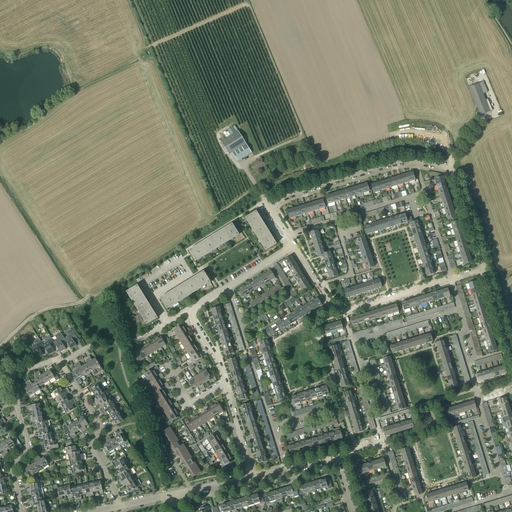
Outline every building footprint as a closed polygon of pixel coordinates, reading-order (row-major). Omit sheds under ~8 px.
[(469,88),(479,112),(480,115),(490,112),(483,94),(488,92),(483,82),(469,88)] [(252,153),(238,131),(221,142),(229,155),(232,153),(238,162),(252,153)] [(265,166),(261,158),(250,165),(254,172),(259,169),(259,170),(265,166)] [(405,174),(407,182),(415,180),(412,172),(405,174)] [(397,186),(395,177),(389,179),(392,187),(397,186)] [(435,179),(437,185),(445,183),(443,177),(435,179)] [(392,187),(389,179),(383,181),(385,189),(392,187)] [(385,189),(383,181),(377,183),(380,191),(385,189)] [(374,193),(380,191),(377,183),(371,185),(374,193)] [(445,183),(437,185),(438,191),(447,188),(445,183)] [(361,185),(363,194),(369,192),(366,184),(361,185)] [(349,189),(352,197),(358,195),(355,187),(349,189)] [(438,191),(440,197),(448,194),(447,188),(438,191)] [(352,197),(349,189),(343,191),(345,199),(349,198),(350,199),(352,199),(352,197)] [(345,199),(343,191),(337,192),(340,201),(345,199)] [(337,192),(329,195),(332,203),(334,202),(340,201),(337,192)] [(440,197),(441,198),(442,203),(450,200),(448,194),(440,197)] [(322,200),(317,201),(319,210),(325,208),(322,200)] [(442,203),(444,209),(452,206),(450,200),(442,203)] [(317,201),(311,203),(313,211),(319,210),(317,201)] [(311,203),(305,205),(307,213),(313,211),(311,203)] [(305,205),(299,207),(301,215),(302,217),(308,215),(307,213),(305,205)] [(446,214),(454,212),(452,206),(444,209),(446,214)] [(299,207),(293,209),(296,217),(301,215),(299,207)] [(296,217),(293,209),(287,211),(290,219),(296,217)] [(277,244),(256,211),(245,218),(265,251),(277,244)] [(456,218),(454,212),(446,214),(448,220),(456,218)] [(399,216),(401,224),(407,222),(405,214),(399,216)] [(401,224),(399,216),(393,218),(395,226),(401,224)] [(387,219),(389,228),(395,226),(393,218),(387,219)] [(381,221),(383,230),(389,228),(387,219),(381,221)] [(383,230),(381,221),(375,223),(377,231),(383,230)] [(411,229),(419,227),(417,221),(409,223),(411,229)] [(453,229),(461,227),(459,221),(451,223),(453,229)] [(188,251),(195,262),(239,235),(232,224),(188,251)] [(366,235),(372,233),(369,225),(363,227),(366,235)] [(411,229),(413,235),(421,233),(419,227),(411,229)] [(461,227),(453,229),(454,235),(463,232),(461,227)] [(312,239),(320,237),(318,230),(310,233),(312,239)] [(463,232),(454,235),(456,241),(464,238),(463,232)] [(413,235),(415,241),(423,239),(421,233),(413,235)] [(314,245),(322,242),(320,237),(312,239),(314,245)] [(356,240),(358,246),(366,243),(364,237),(356,240)] [(464,238),(456,241),(458,247),(466,244),(464,238)] [(415,241),(417,247),(425,244),(423,239),(415,241)] [(322,242),(314,245),(315,251),(323,248),(322,242)] [(360,252),(368,249),(366,243),(358,246),(360,252)] [(417,247),(419,253),(427,250),(425,244),(417,247)] [(466,244),(458,247),(460,252),(468,250),(466,244)] [(323,248),(315,251),(317,257),(323,255),(325,254),(323,248)] [(362,257),(370,255),(368,249),(360,252),(362,257)] [(428,256),(427,250),(419,253),(420,258),(428,256)] [(468,250),(460,252),(462,258),(470,256),(468,250)] [(325,254),(323,255),(324,261),(332,258),(331,252),(325,254)] [(364,263),(372,261),(370,255),(362,257),(364,263)] [(284,261),(287,266),(295,261),(291,256),(284,261)] [(420,258),(422,264),(430,262),(428,256),(420,258)] [(472,262),(470,256),(462,258),(464,264),(472,262)] [(326,267),(334,264),(332,258),(324,261),(326,267)] [(290,271),(298,266),(295,261),(287,266),(290,271)] [(372,261),(364,263),(366,269),(374,267),(372,261)] [(422,264),(424,270),(432,268),(430,262),(422,264)] [(280,268),(278,264),(277,265),(274,267),(278,274),(280,277),(285,285),(286,287),(291,294),(293,298),(297,295),(293,288),(291,285),(286,278),(285,275),(280,268)] [(328,272),(336,270),(334,264),(326,267),(328,272)] [(293,276),(301,271),(298,266),(290,271),(293,276)] [(434,274),(432,268),(424,270),(426,276),(434,274)] [(265,274),(270,282),(275,278),(270,270),(265,274)] [(336,270),(328,272),(330,278),(338,276),(336,270)] [(167,309),(175,305),(210,283),(203,271),(160,298),(167,309)] [(296,281),(304,276),(301,271),(293,276),(296,281)] [(270,282),(265,274),(260,277),(265,285),(270,282)] [(300,286),(307,282),(304,276),(296,281),(300,286)] [(265,285),(260,277),(255,280),(260,288),(265,285)] [(373,281),(375,289),(381,287),(379,279),(373,281)] [(260,288),(255,280),(250,283),(255,291),(260,288)] [(373,281),(367,283),(370,291),(375,289),(373,281)] [(470,290),(478,287),(476,281),(468,283),(470,290)] [(307,282),(300,286),(303,292),(310,287),(307,282)] [(245,287),(250,294),(255,291),(250,283),(245,287)] [(364,293),(370,291),(367,283),(361,285),(364,293)] [(250,308),(282,289),(279,284),(248,304),(250,308)] [(137,285),(126,292),(147,325),(158,318),(137,285)] [(358,295),(364,293),(361,285),(356,287),(358,295)] [(460,285),(455,286),(477,356),(482,355),(460,285)] [(241,298),(244,297),(250,294),(245,287),(240,290),(241,292),(239,293),(241,298)] [(356,287),(350,288),(352,297),(358,295),(356,287)] [(470,290),(471,295),(480,293),(478,287),(470,290)] [(346,298),(352,297),(350,288),(344,290),(346,298)] [(447,288),(441,290),(444,298),(450,296),(447,288)] [(444,298),(441,290),(436,292),(438,300),(444,298)] [(438,300),(436,292),(430,293),(432,302),(433,301),(438,300)] [(432,302),(430,293),(424,295),(427,303),(430,302),(430,304),(433,303),(433,301),(432,302)] [(471,295),(473,301),(481,298),(480,293),(471,295)] [(427,303),(424,295),(418,297),(421,305),(427,303)] [(312,301),(316,308),(322,305),(319,302),(321,301),(319,297),(317,298),(314,300),(313,298),(311,299),(312,301)] [(413,299),(415,307),(421,305),(418,297),(413,299)] [(483,304),(484,304),(483,301),(482,301),(481,298),(473,301),(475,307),(483,304)] [(407,301),(409,309),(415,307),(413,299),(407,301)] [(312,301),(307,304),(311,312),(316,308),(312,301)] [(404,310),(409,309),(407,301),(401,302),(404,310)] [(244,349),(230,303),(225,305),(240,351),(244,349)] [(453,303),(406,317),(407,322),(454,308),(453,303)] [(307,304),(301,307),(306,315),(311,312),(307,304)] [(396,304),(390,306),(393,314),(399,312),(396,304)] [(474,313),(477,312),(485,310),(483,304),(475,307),(476,309),(473,310),(474,313)] [(300,305),(295,308),(301,318),(306,315),(301,307),(300,305)] [(387,316),(393,314),(390,306),(384,308),(387,316)] [(213,315),(221,313),(219,307),(211,309),(213,315)] [(296,311),(291,314),(295,321),(301,318),(295,308),(295,309),(296,311)] [(381,317),(387,316),(384,308),(379,309),(381,317)] [(376,319),(381,317),(379,309),(373,311),(376,319)] [(477,312),(479,318),(487,316),(485,310),(477,312)] [(370,321),(376,319),(373,311),(367,313),(370,321)] [(221,313),(213,315),(214,321),(223,318),(221,313)] [(367,313),(362,315),(364,323),(370,321),(367,313)] [(291,314),(286,317),(290,324),(295,321),(291,314)] [(358,324),(364,323),(362,315),(356,316),(358,324)] [(358,324),(356,316),(350,318),(352,326),(358,324)] [(479,318),(480,324),(488,321),(487,316),(479,318)] [(286,317),(280,320),(285,328),(290,324),(286,317)] [(223,318),(214,321),(216,327),(225,324),(223,318)] [(285,328),(280,320),(279,318),(274,321),(280,331),(285,328)] [(402,319),(355,333),(356,338),(403,323),(402,319)] [(269,325),(275,334),(280,331),(274,321),(269,325)] [(334,323),(337,331),(343,329),(340,321),(334,323)] [(427,321),(386,334),(388,338),(429,326),(427,321)] [(480,324),(482,330),(490,327),(488,321),(480,324)] [(337,331),(334,323),(329,325),(331,333),(337,331)] [(218,332),(226,330),(227,330),(228,330),(227,327),(226,328),(225,324),(216,327),(218,332)] [(185,330),(182,325),(173,330),(176,335),(185,330)] [(269,337),(275,334),(269,325),(265,327),(264,326),(260,329),(265,335),(267,334),(269,337)] [(325,335),(331,333),(329,325),(323,327),(325,335)] [(481,336),(484,335),(492,333),(490,327),(482,330),(483,333),(480,333),(481,336)] [(66,341),(71,349),(76,346),(73,340),(77,338),(72,330),(66,333),(68,336),(65,339),(64,339),(66,341)] [(188,334),(185,330),(176,335),(179,340),(188,334)] [(228,336),(227,330),(226,330),(218,332),(220,338),(228,336)] [(64,339),(65,339),(61,333),(55,336),(57,340),(54,342),(53,342),(55,344),(60,352),(65,349),(62,343),(66,341),(64,339)] [(424,335),(427,343),(432,341),(430,333),(424,335)] [(483,339),(484,341),(494,338),(492,333),(484,335),(485,338),(483,339)] [(182,344),(190,339),(188,334),(179,340),(182,344)] [(427,343),(424,335),(418,337),(421,345),(427,343)] [(53,342),(54,342),(50,336),(45,340),(47,343),(43,345),(42,345),(44,347),(49,355),(54,352),(51,346),(55,344),(53,342)] [(166,345),(161,338),(160,336),(156,339),(161,348),(166,345)] [(222,344),(230,341),(228,336),(220,338),(222,344)] [(456,336),(451,337),(465,384),(470,383),(456,336)] [(413,339),(415,347),(421,345),(418,337),(413,339)] [(486,341),(488,347),(496,344),(494,338),(486,341)] [(40,349),(44,347),(42,345),(43,345),(39,339),(34,343),(36,346),(32,348),(38,358),(43,355),(40,349)] [(151,342),(156,351),(161,348),(156,339),(151,342)] [(190,339),(182,344),(185,349),(193,344),(190,339)] [(415,347),(413,339),(407,341),(409,348),(415,347)] [(261,348),(269,346),(268,340),(259,342),(261,348)] [(436,343),(437,349),(446,346),(444,340),(436,343)] [(230,341),(222,344),(223,350),(232,347),(230,341)] [(409,348),(407,341),(401,342),(404,350),(409,348)] [(152,354),(156,351),(151,342),(146,345),(152,354)] [(362,383),(349,342),(344,343),(357,384),(362,383)] [(396,344),(398,352),(404,350),(401,342),(396,344)] [(187,354),(188,353),(196,348),(193,344),(185,349),(187,354)] [(341,350),(339,344),(329,348),(331,353),(339,351),(341,350)] [(392,354),(398,352),(396,344),(390,346),(392,354)] [(488,347),(489,350),(485,351),(487,356),(490,354),(490,353),(497,350),(496,344),(488,347)] [(142,348),(147,357),(152,354),(146,345),(142,348)] [(269,346),(261,348),(263,354),(271,352),(269,346)] [(439,354),(447,352),(446,346),(437,349),(439,354)] [(234,353),(232,347),(223,350),(225,355),(234,353)] [(137,351),(143,360),(147,357),(142,348),(137,351)] [(196,348),(188,353),(187,354),(190,358),(199,353),(196,348)] [(132,354),(138,363),(143,360),(137,351),(132,354)] [(331,353),(333,359),(341,357),(339,351),(331,353)] [(265,360),(273,357),(271,352),(263,354),(265,360)] [(441,360),(449,358),(447,352),(439,354),(441,360)] [(193,363),(199,359),(202,357),(199,353),(190,358),(193,363)] [(502,354),(474,362),(475,367),(503,358),(502,354)] [(382,357),(382,359),(384,365),(392,362),(390,357),(387,358),(386,355),(382,356),(382,357)] [(88,363),(85,365),(89,373),(92,371),(94,373),(96,372),(97,374),(103,370),(95,359),(92,361),(89,356),(85,359),(88,363)] [(246,356),(241,357),(254,396),(258,395),(246,356)] [(267,366),(275,363),(273,357),(265,360),(267,366)] [(342,362),(341,357),(333,359),(334,365),(342,362)] [(228,366),(237,364),(238,363),(237,361),(236,361),(235,358),(227,360),(228,366)] [(369,360),(386,415),(391,413),(374,358),(369,360)] [(449,358),(441,360),(443,366),(451,363),(449,358)] [(334,365),(336,371),(344,368),(342,362),(334,365)] [(394,368),(392,362),(384,365),(386,371),(394,368)] [(89,373),(85,365),(82,367),(79,363),(77,364),(84,376),(89,373)] [(269,372),(277,369),(275,363),(267,366),(269,372)] [(444,371),(453,369),(451,363),(443,366),(444,371)] [(84,376),(77,364),(74,366),(77,370),(71,373),(79,385),(82,383),(80,379),(84,376)] [(228,366),(230,372),(239,369),(237,364),(228,366)] [(498,367),(501,375),(507,374),(504,365),(498,367)] [(154,371),(155,370),(158,369),(157,366),(144,374),(147,379),(155,374),(154,371)] [(47,372),(44,374),(49,381),(54,378),(56,381),(59,379),(51,367),(46,370),(47,372)] [(498,367),(493,369),(495,377),(501,375),(498,367)] [(200,371),(202,373),(207,382),(212,379),(205,368),(200,371)] [(336,371),(338,376),(346,374),(344,368),(336,371)] [(395,374),(394,368),(386,371),(388,376),(395,374)] [(241,375),(239,369),(230,372),(232,378),(241,375)] [(270,377),(279,375),(277,369),(266,372),(268,378),(270,378),(270,377)] [(446,377),(454,375),(453,369),(444,371),(446,377)] [(493,369),(487,371),(489,379),(495,377),(493,369)] [(49,381),(44,374),(41,376),(39,371),(36,373),(44,385),(49,381)] [(487,371),(481,372),(484,381),(489,379),(487,371)] [(478,382),(484,381),(481,372),(475,374),(478,382)] [(44,385),(36,373),(34,374),(37,378),(34,380),(35,383),(40,391),(43,389),(42,386),(44,385)] [(202,373),(197,376),(202,385),(207,382),(202,373)] [(338,376),(340,382),(348,380),(347,377),(349,376),(348,373),(346,374),(338,376)] [(149,384),(158,378),(155,374),(147,379),(149,384)] [(388,376),(389,382),(397,380),(395,374),(388,376)] [(242,378),(241,375),(232,378),(234,383),(242,381),(243,380),(243,378),(242,378)] [(272,383),(280,381),(279,375),(270,377),(270,378),(272,383)] [(448,383),(456,380),(454,375),(446,377),(448,383)] [(197,376),(192,379),(198,387),(202,385),(197,376)] [(92,392),(94,395),(104,389),(101,385),(106,382),(103,378),(87,388),(90,393),(92,392)] [(152,388),(161,383),(158,378),(149,384),(152,388)] [(198,387),(192,379),(187,382),(193,390),(198,387)] [(27,382),(35,394),(40,390),(40,391),(35,383),(32,384),(29,380),(27,382)] [(350,386),(348,380),(340,382),(342,388),(350,386)] [(389,382),(391,388),(399,385),(397,380),(389,382)] [(456,380),(448,383),(450,389),(458,386),(456,380)] [(244,387),(242,381),(234,383),(235,389),(244,387)] [(274,389),(282,386),(280,381),(272,383),(274,389)] [(35,394),(27,382),(25,383),(28,387),(24,389),(29,397),(35,394)] [(155,393),(162,389),(164,388),(161,383),(152,388),(155,393)] [(401,391),(399,385),(391,388),(393,393),(401,391)] [(282,386),(274,389),(276,395),(284,392),(282,386)] [(320,388),(323,396),(329,394),(326,386),(320,388)] [(246,392),(244,387),(235,389),(237,395),(246,392)] [(67,388),(63,391),(60,388),(53,392),(56,398),(68,390),(67,388)] [(323,396),(320,388),(315,389),(317,398),(323,396)] [(376,428),(363,388),(358,389),(371,430),(376,428)] [(91,401),(93,403),(107,394),(104,389),(94,395),(96,398),(91,401)] [(165,394),(162,389),(155,393),(153,394),(156,399),(165,394)] [(317,398),(315,389),(309,391),(312,399),(317,398)] [(56,398),(60,403),(67,398),(65,395),(70,393),(68,390),(56,398)] [(312,399),(309,391),(303,393),(306,401),(306,402),(308,401),(312,399)] [(345,399),(353,396),(355,396),(354,393),(352,393),(351,391),(343,393),(345,399)] [(393,393),(395,399),(403,397),(401,391),(393,393)] [(248,398),(246,392),(237,395),(239,401),(248,398)] [(278,401),(286,398),(284,392),(276,395),(278,401)] [(306,401),(303,393),(297,395),(300,403),(300,404),(303,403),(302,402),(306,401)] [(103,404),(110,399),(107,394),(93,403),(94,405),(99,402),(101,406),(103,404)] [(159,404),(168,398),(165,394),(156,399),(159,404)] [(289,400),(291,407),(295,406),(294,405),(300,403),(297,395),(291,396),(292,399),(289,400)] [(345,399),(347,405),(355,402),(353,396),(345,399)] [(395,399),(396,405),(404,402),(403,397),(395,399)] [(500,406),(508,403),(507,397),(498,400),(500,406)] [(60,403),(63,408),(75,401),(73,399),(69,401),(67,398),(60,403)] [(162,408),(170,403),(168,398),(159,404),(162,408)] [(110,399),(103,404),(105,407),(100,410),(102,412),(114,405),(110,399)] [(260,400),(256,401),(273,459),(278,457),(260,400)] [(63,408),(66,414),(74,409),(72,406),(76,403),(75,401),(63,408)] [(331,401),(293,412),(294,417),(332,405),(331,401)] [(468,403),(470,411),(476,409),(474,401),(468,403)] [(347,405),(348,410),(356,408),(355,402),(347,405)] [(396,405),(398,411),(406,408),(404,402),(396,405)] [(500,446),(487,402),(482,404),(495,447),(500,446)] [(170,403),(162,408),(165,413),(173,408),(170,403)] [(218,403),(213,406),(219,415),(223,412),(218,403)] [(251,409),(249,403),(241,406),(242,412),(251,409)] [(470,411),(468,403),(462,404),(465,412),(470,411)] [(510,409),(508,403),(500,406),(502,412),(510,409)] [(31,409),(32,412),(41,410),(40,404),(26,407),(26,410),(31,409)] [(465,412),(462,404),(456,406),(459,414),(465,412)] [(108,412),(110,414),(117,410),(114,405),(102,412),(103,414),(108,412)] [(213,406),(209,409),(214,418),(219,415),(213,406)] [(451,408),(453,416),(459,414),(456,406),(451,408)] [(173,408),(165,413),(167,418),(176,412),(173,408)] [(348,410),(350,416),(358,414),(356,408),(348,410)] [(447,418),(453,416),(451,408),(445,410),(447,418)] [(209,409),(204,412),(209,421),(214,418),(209,409)] [(242,412),(244,418),(253,415),(251,409),(242,412)] [(510,409),(502,412),(503,414),(500,415),(501,418),(511,415),(510,409)] [(41,410),(32,412),(33,416),(28,417),(28,419),(42,416),(41,410)] [(120,415),(117,410),(110,414),(111,417),(107,420),(108,422),(120,415)] [(170,422),(179,417),(176,412),(167,418),(170,422)] [(204,412),(199,415),(205,423),(209,421),(204,412)] [(350,416),(352,422),(360,419),(358,414),(350,416)] [(114,422),(116,425),(124,421),(120,415),(108,422),(110,425),(114,422)] [(199,415),(195,418),(200,426),(205,423),(199,415)] [(244,418),(246,424),(255,421),(253,415),(244,418)] [(501,418),(500,418),(502,424),(511,420),(511,415),(501,418)] [(42,416),(28,419),(29,422),(34,421),(35,424),(47,422),(47,421),(46,418),(43,419),(42,416)] [(85,433),(87,431),(85,427),(88,425),(83,417),(78,421),(85,433)] [(195,418),(190,420),(196,429),(200,426),(195,418)] [(336,419),(284,435),(286,440),(337,424),(336,419)] [(352,422),(354,428),(362,425),(361,422),(363,421),(362,419),(360,419),(352,422)] [(405,422),(408,429),(414,428),(413,427),(416,426),(414,419),(411,420),(405,422)] [(196,429),(190,420),(185,423),(191,432),(196,429)] [(511,420),(502,424),(502,427),(504,426),(505,429),(507,429),(511,427),(511,420)] [(49,421),(47,421),(47,422),(35,424),(32,425),(33,427),(38,426),(39,430),(50,427),(49,421)] [(77,431),(80,430),(83,434),(85,433),(78,421),(73,424),(77,431)] [(246,424),(248,429),(257,427),(255,421),(246,424)] [(400,423),(402,431),(408,429),(405,422),(400,423)] [(488,475),(472,422),(467,424),(484,476),(488,475)] [(402,431),(400,423),(394,425),(396,433),(402,431)] [(65,424),(62,426),(65,436),(68,435),(70,439),(76,435),(74,433),(77,431),(73,424),(67,427),(65,424)] [(363,431),(362,425),(354,428),(355,433),(363,431)] [(396,433),(394,425),(388,427),(391,435),(396,433)] [(250,435),(258,432),(260,432),(258,426),(257,427),(248,429),(250,435)] [(460,426),(452,428),(454,434),(462,431),(460,426)] [(38,436),(52,433),(50,427),(39,430),(40,433),(35,434),(35,437),(38,436)] [(173,432),(170,427),(161,433),(164,438),(173,432)] [(385,437),(391,435),(388,427),(382,429),(385,437)] [(333,430),(334,432),(336,440),(342,439),(339,428),(333,430)] [(126,446),(129,444),(122,431),(116,434),(118,437),(115,438),(119,446),(125,443),(126,446)] [(456,440),(463,437),(462,431),(454,434),(456,440)] [(167,442),(176,437),(173,432),(164,438),(167,442)] [(250,435),(251,441),(260,438),(258,432),(250,435)] [(331,442),(336,440),(334,432),(328,434),(331,442)] [(10,438),(5,441),(9,449),(12,447),(14,449),(19,446),(11,433),(8,435),(10,438)] [(44,441),(53,439),(52,433),(38,436),(38,439),(43,438),(44,441)] [(215,433),(206,439),(209,443),(218,438),(215,433)] [(319,446),(325,444),(322,435),(322,434),(320,435),(320,436),(316,437),(319,446)] [(325,444),(331,442),(328,434),(322,435),(325,444)] [(119,446),(115,438),(112,440),(109,436),(107,437),(114,449),(119,446)] [(104,439),(107,443),(104,445),(105,448),(103,449),(107,456),(110,455),(109,453),(114,449),(107,437),(104,439)] [(179,441),(176,437),(167,442),(170,447),(179,441)] [(313,448),(319,446),(316,437),(311,439),(313,448)] [(457,445),(465,443),(463,437),(456,440),(457,445)] [(221,443),(218,438),(209,443),(212,448),(221,443)] [(251,441),(253,446),(262,444),(260,438),(251,441)] [(53,439),(44,441),(45,445),(42,445),(44,451),(58,448),(58,444),(54,445),(53,439)] [(308,449),(313,448),(311,439),(305,441),(308,449)] [(6,451),(9,449),(5,441),(0,444),(0,445),(7,457),(9,455),(6,451)] [(173,451),(175,450),(181,446),(179,441),(170,447),(173,451)] [(302,451),(308,449),(305,441),(299,443),(302,451)] [(296,453),(302,451),(299,443),(299,442),(297,442),(297,443),(294,444),(296,453)] [(212,448),(215,453),(224,447),(221,443),(212,448)] [(294,444),(293,443),(291,444),(291,445),(288,446),(291,455),(296,453),(294,444)] [(465,443),(457,445),(459,451),(467,449),(465,443)] [(177,455),(186,449),(183,444),(181,446),(175,450),(177,455)] [(253,446),(255,452),(264,450),(266,449),(266,447),(264,447),(263,447),(262,444),(253,446)] [(68,454),(79,452),(82,451),(81,449),(76,450),(75,446),(64,449),(65,455),(68,455),(68,454)] [(503,457),(500,446),(495,447),(497,453),(503,457)] [(227,452),(224,447),(215,453),(218,457),(227,452)] [(402,456),(410,453),(408,448),(400,450),(402,456)] [(180,459),(189,454),(186,449),(177,455),(180,459)] [(467,449),(459,451),(461,457),(469,454),(467,449)] [(255,452),(257,458),(265,455),(264,450),(255,452)] [(393,451),(388,453),(402,500),(407,499),(393,451)] [(68,455),(69,460),(86,457),(85,454),(80,455),(79,452),(68,454),(68,455)] [(218,457),(221,462),(229,456),(227,452),(218,457)] [(402,456),(404,462),(412,459),(410,453),(402,456)] [(503,457),(497,453),(498,458),(499,458),(503,460),(501,462),(504,464),(505,464),(503,457)] [(117,466),(119,469),(126,464),(123,459),(126,457),(124,454),(112,462),(115,467),(117,466)] [(189,454),(180,459),(183,464),(192,458),(189,454)] [(469,454),(461,457),(463,463),(471,460),(469,454)] [(38,455),(36,457),(43,468),(48,465),(48,464),(51,463),(46,455),(43,457),(40,459),(38,455)] [(259,464),(262,462),(263,465),(268,463),(267,461),(269,460),(268,456),(266,457),(265,455),(257,458),(259,464)] [(224,467),(232,461),(229,456),(221,462),(224,467)] [(43,468),(36,457),(33,458),(36,462),(33,464),(38,472),(43,468)] [(86,457),(69,460),(70,466),(82,464),(81,460),(86,459),(86,457)] [(186,468),(195,463),(192,458),(183,464),(186,468)] [(377,460),(380,469),(386,467),(383,458),(377,460)] [(499,458),(498,458),(501,465),(507,468),(506,466),(505,464),(504,464),(501,462),(503,460),(499,458)] [(404,462),(406,467),(414,465),(412,459),(404,462)] [(377,460),(371,462),(374,470),(380,469),(377,460)] [(464,468),(472,466),(471,460),(463,463),(464,468)] [(371,462),(366,464),(368,472),(374,470),(371,462)] [(195,463),(186,468),(189,473),(198,468),(195,463)] [(38,472),(33,464),(30,466),(29,464),(24,467),(31,480),(35,478),(33,475),(38,472)] [(83,467),(82,464),(70,466),(72,476),(86,473),(85,467),(83,467)] [(118,477),(120,476),(130,470),(126,464),(119,469),(120,472),(116,475),(118,477)] [(363,474),(368,472),(366,464),(360,466),(363,474)] [(406,467),(407,473),(415,471),(414,465),(406,467)] [(501,465),(502,470),(503,469),(506,471),(505,474),(508,475),(509,475),(507,468),(501,465)] [(360,466),(354,468),(357,476),(363,474),(360,466)] [(466,474),(474,472),(472,466),(464,468),(466,474)] [(198,468),(189,473),(192,478),(201,473),(198,468)] [(503,469),(502,470),(504,476),(510,480),(509,475),(508,475),(505,474),(506,471),(503,469)] [(117,481),(119,484),(133,475),(130,470),(120,476),(121,479),(117,481)] [(407,473),(409,479),(417,476),(415,471),(407,473)] [(474,472),(466,474),(468,480),(476,478),(474,472)] [(359,482),(360,487),(388,478),(387,474),(359,482)] [(124,483),(126,486),(136,480),(133,475),(119,484),(120,486),(124,483)] [(409,479),(411,485),(419,482),(417,476),(409,479)] [(322,480),(319,481),(322,489),(328,487),(328,489),(332,488),(330,479),(326,480),(325,477),(322,478),(322,480)] [(319,481),(319,479),(316,480),(316,481),(313,482),(316,491),(322,489),(319,481)] [(136,480),(126,486),(128,489),(124,492),(125,494),(132,490),(134,493),(140,492),(140,489),(139,489),(137,487),(140,486),(136,480)] [(94,483),(89,484),(89,481),(87,482),(88,484),(91,498),(94,497),(93,492),(96,491),(94,483)] [(94,483),(96,491),(99,491),(101,496),(103,495),(100,481),(94,483)] [(310,493),(316,491),(313,482),(313,481),(310,482),(310,483),(307,484),(310,493)] [(25,490),(26,492),(42,488),(41,482),(29,485),(30,488),(25,490)] [(411,485),(413,490),(421,488),(419,482),(411,485)] [(304,485),(301,486),(297,487),(299,495),(303,494),(310,493),(307,484),(307,483),(304,484),(304,485)] [(466,483),(460,484),(463,493),(468,491),(466,483)] [(6,488),(6,484),(0,485),(0,495),(10,493),(9,487),(6,488)] [(88,484),(83,485),(83,484),(82,484),(82,485),(84,494),(87,493),(88,498),(91,498),(88,484)] [(457,494),(463,493),(460,484),(454,486),(457,494)] [(56,485),(53,486),(56,500),(62,499),(62,496),(65,496),(63,487),(57,488),(56,485)] [(72,497),(70,488),(69,485),(63,487),(65,496),(69,495),(70,500),(72,499),(72,497)] [(80,495),(84,494),(82,485),(76,487),(79,501),(82,500),(80,495)] [(288,487),(285,488),(288,496),(294,495),(294,497),(298,496),(296,487),(292,489),(291,485),(288,486),(288,487)] [(451,496),(457,494),(454,486),(449,488),(451,496)] [(70,488),(72,497),(75,496),(76,501),(79,501),(76,487),(70,488)] [(282,498),(288,496),(285,488),(285,487),(282,488),(282,489),(279,490),(282,498)] [(42,488),(26,492),(26,495),(31,494),(32,497),(43,494),(42,488)] [(422,494),(421,488),(413,490),(414,496),(422,494)] [(445,498),(451,496),(449,488),(443,490),(445,498)] [(276,491),(273,492),(276,500),(275,500),(276,503),(282,501),(281,499),(282,498),(279,490),(279,489),(276,490),(276,491)] [(365,501),(374,498),(372,489),(369,490),(369,492),(363,494),(365,501)] [(443,490),(437,491),(440,500),(445,498),(443,490)] [(269,502),(275,500),(276,500),(273,492),(273,491),(270,492),(270,493),(264,495),(267,505),(270,504),(269,502)] [(434,501),(440,500),(437,491),(431,493),(434,501)] [(254,495),(251,496),(254,504),(260,502),(260,504),(264,503),(261,495),(258,495),(257,493),(254,494),(254,495)] [(434,501),(431,493),(426,495),(428,503),(434,501)] [(31,504),(45,500),(43,494),(32,497),(33,500),(28,502),(28,504),(31,504)] [(251,495),(248,496),(248,497),(245,498),(248,506),(254,504),(251,496),(251,495)] [(511,495),(485,504),(486,509),(511,501),(511,495)] [(242,508),(248,506),(245,498),(245,497),(242,498),(242,499),(239,500),(242,508)] [(236,500),(233,501),(235,510),(242,508),(239,500),(239,498),(236,499),(236,500)] [(365,501),(368,508),(376,505),(374,498),(365,501)] [(442,511),(473,503),(471,498),(430,510),(430,511),(442,511)] [(36,505),(37,509),(46,507),(45,500),(31,504),(31,506),(36,505)] [(229,511),(235,510),(233,501),(233,500),(230,501),(230,502),(227,503),(229,511)] [(224,504),(221,505),(218,506),(219,511),(221,511),(223,511),(227,511),(229,511),(227,503),(227,502),(224,503),(224,504)] [(13,511),(13,510),(16,510),(15,503),(12,503),(12,506),(5,507),(6,511),(13,511)]
